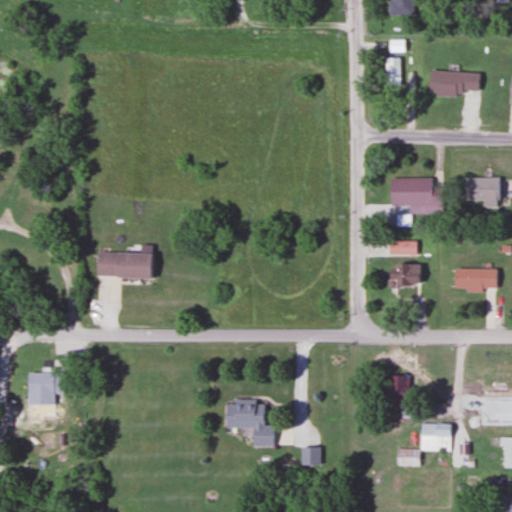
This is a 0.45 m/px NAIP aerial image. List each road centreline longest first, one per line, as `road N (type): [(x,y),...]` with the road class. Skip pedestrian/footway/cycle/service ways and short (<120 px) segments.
road 1 (residential): [(357,337),(355,0)]
road 2 (residential): [(198,336),(511,337)]
road 3 (residential): [(356,135),(511,137)]
road 4 (residential): [(73,336),(198,336)]
